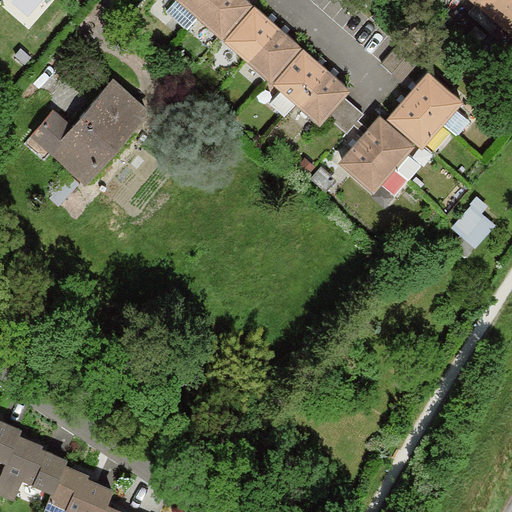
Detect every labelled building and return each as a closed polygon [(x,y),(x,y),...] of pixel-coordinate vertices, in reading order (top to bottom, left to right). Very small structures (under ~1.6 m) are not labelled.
[(181,0),(199,16),(213,0),(181,0)] [(250,0),(213,0),(199,16),(223,36),(253,2),(250,0)] [(503,18),(482,0),(479,0),(469,12),(492,32),(503,18)] [(511,0),(482,0),(503,18),(511,25),(511,0)] [(248,59),(278,25),(255,5),(225,39),(248,59)] [(278,25),(248,59),(272,80),(302,46),(278,25)] [(382,64),(402,81),(418,62),(399,44),(382,64)] [(298,102),(327,67),(304,47),(275,82),(298,102)] [(327,67),(298,102),(322,123),(328,116),(345,97),(352,89),(327,67)] [(410,93),(443,122),(464,98),(431,69),(410,93)] [(146,110),(113,81),(71,128),(52,112),(35,133),(54,150),(87,179),(146,110)] [(443,122),(410,93),(389,116),(423,146),(443,122)] [(364,113),(345,97),(328,116),(347,132),(364,113)] [(361,136),(397,167),(416,144),(379,114),(361,136)] [(54,150),(35,133),(25,144),(44,161),(54,150)] [(397,167),(361,136),(340,160),(377,191),(397,167)] [(336,179),(321,166),(311,178),(326,191),(336,179)] [(479,244),(502,217),(477,196),(455,223),(479,244)] [(20,429),(0,420),(0,453),(8,457),(16,438),(20,429)] [(66,459),(16,438),(8,457),(0,476),(0,490),(15,497),(24,474),(54,488),(62,469),(66,459)] [(112,490),(62,469),(54,488),(44,511),(102,511),(104,508),(112,490)]
